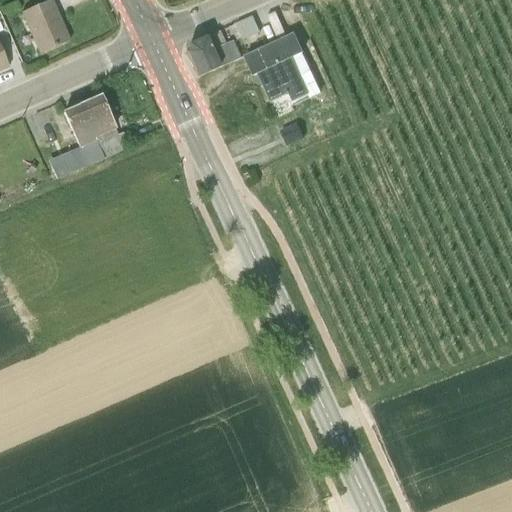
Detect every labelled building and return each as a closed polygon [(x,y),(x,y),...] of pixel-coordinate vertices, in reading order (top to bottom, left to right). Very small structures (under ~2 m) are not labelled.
[(70,39),(52,0),(49,0),(21,12),(40,53),(70,39)] [(234,24),(240,38),(241,40),(258,33),(251,16),(234,24)] [(240,38),(234,24),(230,26),(236,39),(240,38)] [(269,99),(287,90),(292,99),(313,89),(298,57),(302,55),(292,33),(243,56),(251,75),(261,70),(266,81),(262,84),(269,99)] [(227,49),(225,43),(213,49),(206,37),(191,43),(187,50),(199,75),(241,57),(235,47),(227,49)] [(130,146),(123,131),(117,134),(100,96),(80,105),(104,158),(130,146)] [(80,105),(63,112),(78,147),(87,165),(104,158),(80,105)] [(295,123),(277,132),(284,146),(302,137),(295,123)] [(72,156),(51,166),(57,179),(87,165),(78,147),(70,151),(72,156)]
